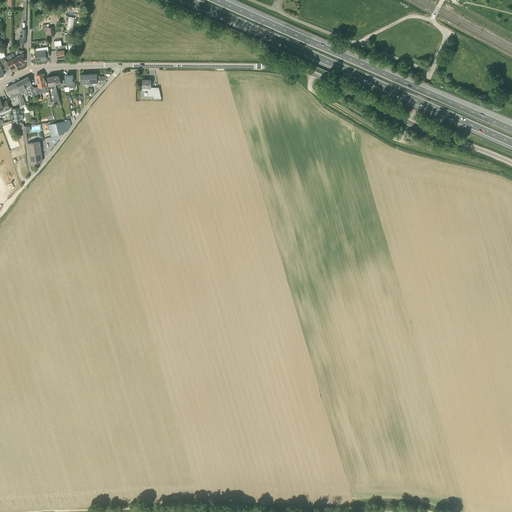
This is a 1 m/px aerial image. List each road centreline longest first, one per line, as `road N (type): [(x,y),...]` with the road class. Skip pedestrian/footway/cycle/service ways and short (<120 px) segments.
road 1 (motorway): [(186,0),(511,143)]
road 2 (motorway): [(511,129),(217,0)]
road 3 (tertiary): [(409,122),(292,67),(123,65)]
road 4 (track): [(511,172),(398,140),(310,88),(313,74)]
road 5 (unclassified): [(430,71),(250,0)]
road 6 (track): [(228,511),(156,505),(52,511)]
road 7 (unclassified): [(42,165),(123,65)]
